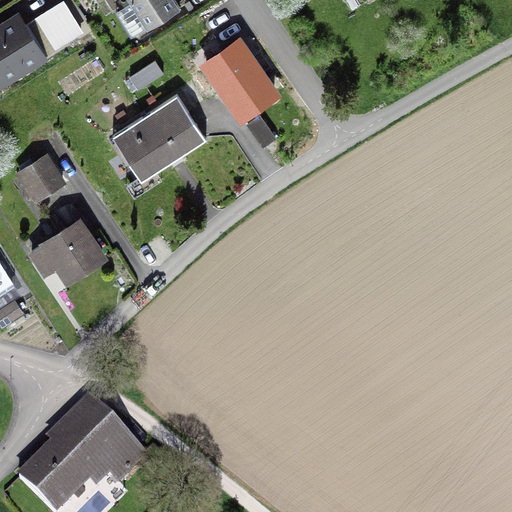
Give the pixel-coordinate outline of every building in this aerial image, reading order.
[(126,0),(145,29),(178,8),(172,0),(126,0)] [(0,81),(40,57),(16,19),(0,29),(0,81)] [(187,74),(204,99),(216,91),(200,66),(187,74)] [(139,181),(202,140),(174,96),(111,137),(139,181)] [(43,156),(17,172),(35,200),(60,184),(54,174),(61,170),(51,153),(44,158),(43,156)] [(29,252),(38,265),(51,256),(66,280),(99,258),(76,221),(29,252)] [(0,292),(10,285),(0,269),(0,292)] [(0,326),(20,314),(13,302),(0,310),(0,326)] [(97,408),(56,449),(50,444),(19,475),(20,476),(18,478),(48,510),(96,461),(116,482),(144,455),(97,408)]
